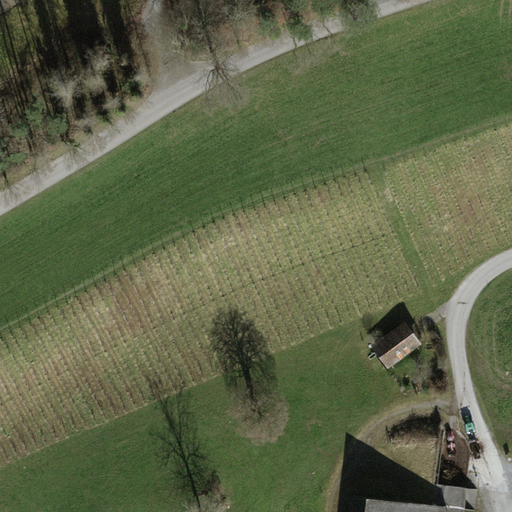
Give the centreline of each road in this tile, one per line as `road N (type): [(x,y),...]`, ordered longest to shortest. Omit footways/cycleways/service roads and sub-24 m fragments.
road 1 (residential): [(412,0),(191,89)]
road 2 (residential): [(191,89),(0,205)]
